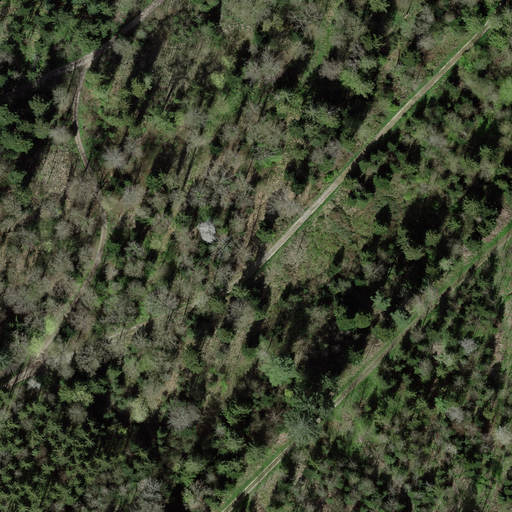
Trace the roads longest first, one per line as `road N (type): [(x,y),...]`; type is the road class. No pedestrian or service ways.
road 1 (track): [(0,390),(241,281),(469,42),(499,0)]
road 2 (track): [(230,511),(511,236)]
road 3 (track): [(26,375),(89,280),(104,235),(76,119),(90,57)]
road 4 (track): [(160,0),(90,57),(0,100)]
